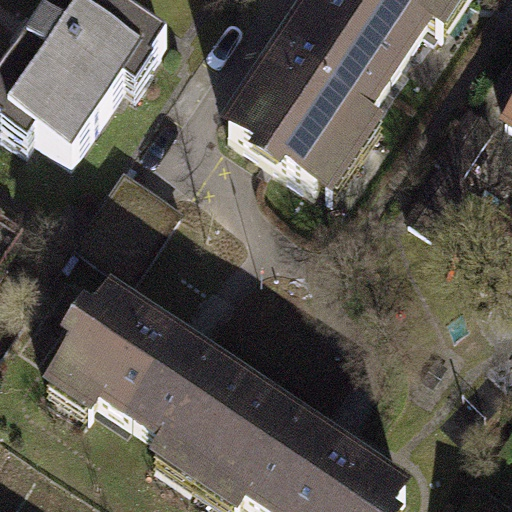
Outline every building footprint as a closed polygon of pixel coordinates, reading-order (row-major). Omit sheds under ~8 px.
[(142,71),(158,48),(87,0),(63,0),(0,93),(0,120),(9,127),(13,121),(71,161),(135,67),(142,71)] [(321,0),(319,3),(421,71),(469,0),(321,0)] [(319,3),(271,75),(373,143),(421,71),(319,3)] [(271,75),(223,147),(325,215),(373,143),(271,75)] [(511,112),(503,126),(511,131),(511,112)] [(481,134),(463,121),(431,166),(450,179),(481,134)] [(460,190),(441,177),(406,229),(426,242),(460,190)] [(122,183),(72,252),(124,289),(173,220),(122,183)] [(44,254),(0,224),(0,295),(11,303),(44,254)] [(190,354),(108,298),(46,389),(197,492),(259,400),(190,354)] [(334,451),(259,400),(197,492),(226,511),(403,511),(410,503),(334,451)]
